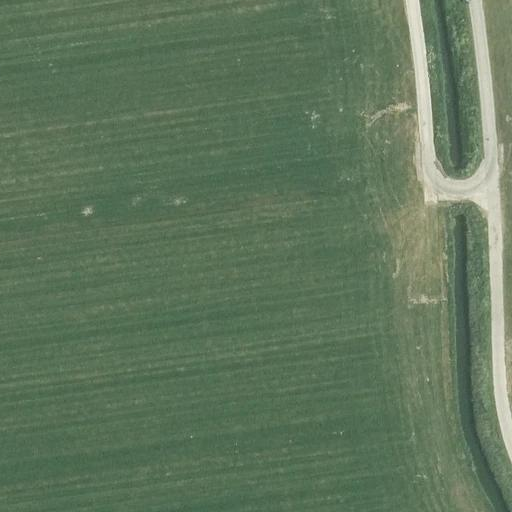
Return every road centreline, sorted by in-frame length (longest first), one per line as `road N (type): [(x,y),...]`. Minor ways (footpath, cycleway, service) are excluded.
road 1 (track): [(511,447),(498,367),(493,189),(474,0)]
road 2 (track): [(493,189),(447,190),(428,173),(410,0)]
